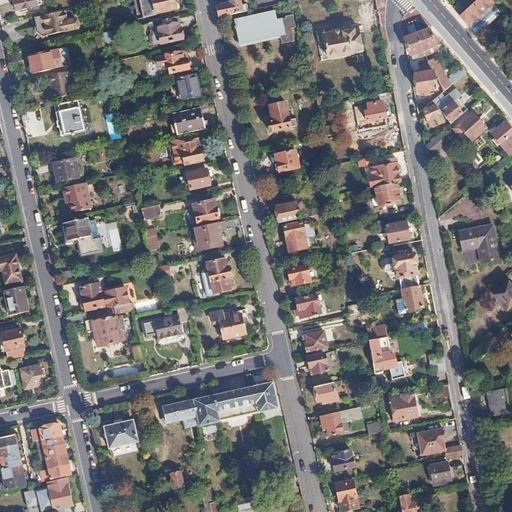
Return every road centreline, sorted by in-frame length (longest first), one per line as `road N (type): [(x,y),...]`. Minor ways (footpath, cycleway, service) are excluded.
road 1 (residential): [(485,511),(392,21),(403,0)]
road 2 (residential): [(285,357),(203,0)]
road 3 (residential): [(74,403),(0,71)]
road 4 (residential): [(74,403),(285,357)]
road 5 (residential): [(318,511),(285,357)]
road 6 (secondary): [(429,0),(511,94)]
